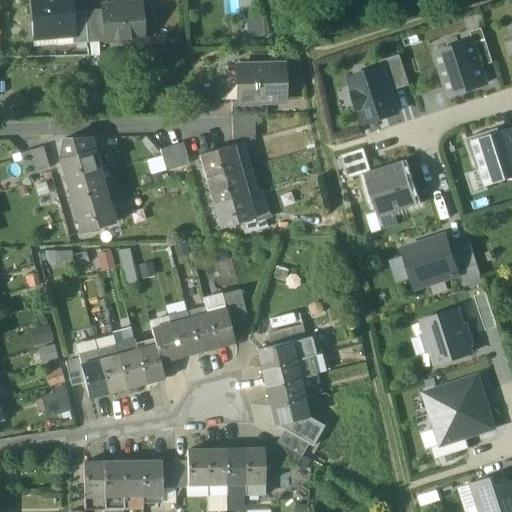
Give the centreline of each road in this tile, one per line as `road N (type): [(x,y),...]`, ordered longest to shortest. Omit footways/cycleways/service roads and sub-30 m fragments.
road 1 (track): [(479,0),(325,49),(303,48),(406,511)]
road 2 (residential): [(0,130),(221,123)]
